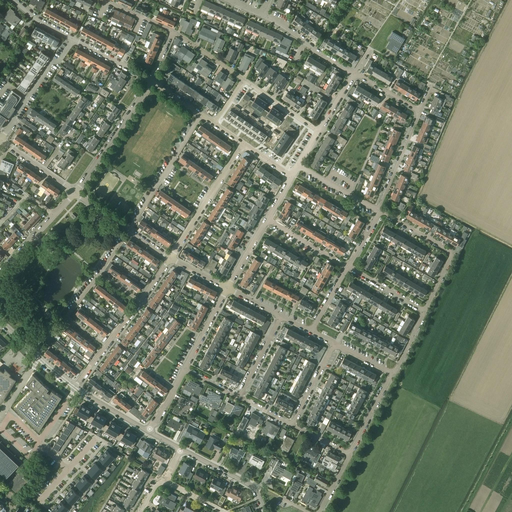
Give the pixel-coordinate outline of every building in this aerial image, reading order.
[(30,0),(29,3),(34,6),(34,4),(36,5),(35,8),(40,11),(45,3),(40,0),(30,0)] [(126,0),(127,0),(124,6),(130,8),(133,2),(129,1),(129,0),(126,0)] [(201,8),(201,9),(208,12),(211,4),(205,0),(201,8)] [(278,1),(276,6),(283,9),(284,10),(285,7),(289,9),(290,6),(278,1)] [(137,6),(135,11),(136,11),(141,13),(144,15),(146,10),(148,6),(143,4),(141,6),(138,5),(137,6)] [(211,4),(208,12),(215,15),(218,7),(211,4)] [(218,7),(215,15),(221,18),(225,10),(218,7)] [(10,8),(3,17),(12,24),(15,26),(21,19),(13,13),(14,12),(10,8)] [(46,8),(43,14),(49,17),(52,11),(46,8)] [(112,9),(110,15),(113,16),(111,20),(117,23),(122,13),(115,10),(112,9)] [(225,10),(221,18),(228,21),(232,13),(225,10)] [(52,11),(49,17),(54,20),(57,14),(52,11)] [(122,13),(117,23),(124,26),(129,16),(122,13)] [(232,13),(228,21),(235,24),(238,16),(232,13)] [(57,14),(54,20),(59,22),(62,17),(57,14)] [(161,22),(164,17),(158,14),(155,20),(161,22)] [(296,25),(303,15),(302,14),(299,17),(297,16),(292,22),(296,25)] [(303,15),(296,25),(300,28),(305,22),(307,19),(305,17),(303,15)] [(129,16),(124,26),(130,29),(132,26),(134,27),(137,20),(135,19),(129,16)] [(238,16),(235,24),(242,27),(245,19),(238,16)] [(62,17),(59,22),(65,25),(68,20),(62,17)] [(169,20),(167,25),(173,28),(177,19),(174,18),(173,21),(169,20)] [(183,18),(180,23),(184,24),(181,30),(191,35),(193,30),(191,29),(193,24),(194,25),(198,27),(200,22),(197,21),(196,20),(195,20),(191,18),(189,22),(185,21),(186,19),(183,18)] [(68,20),(65,25),(70,28),(73,23),(68,20)] [(252,31),(256,23),(249,20),(245,28),(252,31)] [(305,22),(300,28),(304,31),(304,32),(311,22),(310,20),(309,21),(307,24),(305,22)] [(311,22),(304,32),(308,34),(313,28),(311,26),(313,23),(311,22)] [(73,23),(70,28),(75,31),(78,26),(73,23)] [(256,23),(252,31),(259,34),(262,26),(256,23)] [(1,24),(0,25),(0,32),(4,35),(3,36),(1,38),(4,41),(7,37),(10,33),(11,34),(13,31),(12,30),(10,28),(8,30),(3,26),(1,24)] [(262,26),(259,34),(265,37),(269,29),(262,26)] [(312,38),(320,28),(318,26),(315,30),(313,28),(308,34),(312,38)] [(36,27),(31,36),(32,36),(33,37),(34,37),(35,37),(35,36),(36,37),(36,38),(41,29),(36,27)] [(83,27),(80,33),(86,36),(89,30),(88,30),(89,28),(90,28),(87,27),(86,29),(83,27)] [(199,35),(198,37),(213,43),(213,42),(216,37),(217,33),(211,30),(203,27),(201,31),(199,35)] [(320,28),(312,38),(316,41),(321,34),(319,33),(321,29),(320,28)] [(41,29),(36,38),(37,39),(38,39),(39,39),(40,39),(41,40),(41,41),(46,32),(41,29)] [(269,29),(265,37),(272,40),(276,32),(269,29)] [(89,30),(86,36),(91,38),(94,33),(89,30)] [(46,32),(41,41),(42,42),(42,41),(43,42),(44,42),(45,42),(45,41),(46,42),(45,43),(45,44),(50,34),(46,32)] [(153,32),(149,42),(150,42),(159,46),(162,40),(159,39),(160,35),(157,34),(153,32)] [(272,40),(278,43),(279,44),(282,36),(283,36),(276,32),(272,40)] [(405,39),(392,32),(387,40),(389,41),(386,47),(396,54),(405,39)] [(94,33),(91,38),(96,41),(99,36),(94,33)] [(124,41),(123,41),(130,44),(131,42),(134,37),(128,33),(126,37),(125,38),(124,41)] [(50,34),(45,44),(46,44),(47,44),(48,45),(49,45),(49,44),(51,45),(50,46),(55,37),(50,34)] [(99,36),(96,41),(102,44),(105,39),(99,36)] [(279,44),(278,43),(275,49),(286,54),(292,41),(282,36),(279,44)] [(55,37),(50,46),(51,47),(52,47),(53,47),(54,47),(55,47),(56,48),(56,47),(57,48),(57,49),(61,43),(60,43),(59,42),(60,40),(55,37)] [(216,37),(213,42),(216,44),(213,49),(220,52),(225,41),(219,38),(218,38),(216,37)] [(110,41),(107,47),(112,50),(115,44),(116,42),(117,41),(111,38),(110,41)] [(326,38),(322,44),(325,46),(325,47),(330,50),(335,43),(329,40),(326,38)] [(105,39),(102,44),(107,47),(110,41),(105,39)] [(150,42),(148,48),(150,49),(156,52),(159,46),(150,42)] [(236,46),(234,49),(230,48),(225,58),(232,61),(237,51),(237,50),(241,51),(244,44),(239,42),(237,46),(236,46)] [(335,43),(330,50),(336,53),(340,46),(335,43)] [(115,44),(112,50),(117,53),(121,46),(118,44),(117,46),(115,44)] [(121,46),(117,53),(122,55),(125,50),(123,48),(123,47),(121,46)] [(176,51),(174,55),(179,58),(177,60),(176,59),(174,61),(179,64),(181,60),(182,58),(188,50),(182,46),(180,48),(178,47),(176,50),(176,51)] [(340,46),(336,53),(341,56),(346,49),(340,46)] [(346,49),(341,56),(342,56),(347,60),(351,53),(349,51),(350,49),(347,47),(346,49)] [(74,54),(73,57),(75,58),(76,59),(77,56),(80,57),(83,52),(77,49),(74,54)] [(150,49),(148,55),(154,57),(156,52),(150,49)] [(188,50),(182,58),(183,59),(189,63),(194,54),(188,50)] [(39,57),(47,63),(48,61),(50,58),(41,52),(40,53),(40,54),(40,55),(39,56),(40,56),(39,57)] [(86,60),(88,55),(83,52),(80,57),(86,60)] [(244,55),(238,68),(245,71),(249,61),(251,62),(254,57),(245,52),(244,55)] [(351,53),(347,60),(353,63),(357,56),(351,53)] [(91,63),(94,58),(88,55),(86,60),(91,63)] [(143,59),(142,62),(148,64),(149,62),(151,64),(154,57),(148,55),(146,60),(143,59)] [(37,60),(36,62),(44,67),(45,66),(47,63),(39,57),(38,56),(37,57),(37,58),(37,59),(36,60),(37,60)] [(310,67),(314,60),(309,56),(305,63),(310,67)] [(97,66),(99,61),(94,58),(91,63),(97,66)] [(260,58),(254,66),(257,68),(256,69),(259,71),(257,74),(263,78),(265,75),(269,69),(267,67),(268,66),(263,62),(264,60),(260,58)] [(197,64),(195,67),(199,70),(197,71),(200,73),(201,72),(207,63),(201,59),(197,64)] [(369,59),(364,68),(367,70),(366,71),(372,74),(376,67),(371,64),(373,61),(369,59)] [(310,67),(309,69),(315,72),(316,70),(320,63),(314,60),(310,67)] [(42,70),(44,67),(36,62),(35,61),(34,62),(34,63),(33,63),(33,64),(34,65),(33,66),(40,71),(41,70),(42,70)] [(102,69),(105,64),(99,61),(97,66),(102,69)] [(65,62),(64,65),(66,66),(73,70),(74,67),(70,64),(67,63),(65,62)] [(173,63),(171,66),(178,71),(180,68),(173,63)] [(201,72),(200,73),(206,77),(213,67),(207,63),(201,72)] [(316,70),(321,74),(326,66),(320,63),(316,70)] [(105,64),(102,69),(105,71),(104,74),(106,75),(111,67),(105,64)] [(38,74),(39,75),(41,72),(40,71),(33,66),(32,65),(31,66),(31,67),(30,68),(30,69),(31,69),(30,70),(37,76),(38,74)] [(56,75),(53,79),(59,84),(62,79),(60,77),(64,71),(67,73),(68,70),(62,66),(56,75)] [(269,69),(265,75),(266,76),(268,78),(266,80),(272,84),(274,82),(278,75),(276,73),(277,72),(271,68),(270,67),(269,69)] [(376,67),(372,74),(373,75),(377,78),(382,70),(377,68),(376,67)] [(335,73),(332,79),(338,83),(342,78),(340,76),(341,73),(335,69),(333,72),(335,73)] [(398,81),(394,88),(399,91),(403,84),(405,81),(399,78),(402,73),(403,71),(401,69),(399,72),(396,78),(398,80),(398,81)] [(35,79),(36,79),(38,76),(37,76),(30,70),(29,70),(28,71),(27,72),(27,73),(28,73),(27,75),(34,80),(35,79)] [(382,70),(377,78),(378,78),(383,81),(387,74),(382,71),(382,70)] [(387,74),(383,81),(389,84),(393,77),(396,78),(399,72),(397,70),(394,75),(390,72),(389,71),(387,74)] [(215,79),(213,82),(219,86),(219,85),(220,83),(221,84),(222,81),(223,80),(226,75),(220,71),(215,79)] [(111,73),(109,78),(112,80),(114,81),(122,87),(126,81),(125,80),(128,76),(122,72),(118,77),(120,78),(119,79),(120,80),(119,82),(115,79),(116,78),(113,76),(114,75),(111,73)] [(167,79),(166,79),(167,80),(167,79),(172,82),(176,77),(171,73),(167,79)] [(24,78),(23,79),(31,85),(32,83),(33,84),(35,81),(34,80),(27,75),(25,74),(25,75),(24,76),(24,77),(24,78)] [(278,75),(274,82),(275,82),(277,84),(275,86),(281,90),(287,81),(285,79),(285,78),(280,75),(279,74),(278,75)] [(62,79),(59,84),(65,88),(70,81),(66,79),(64,77),(63,77),(62,79)] [(176,77),(172,82),(176,85),(176,86),(180,80),(176,77)] [(23,79),(22,78),(22,79),(21,80),(21,81),(21,82),(20,84),(28,89),(29,88),(30,88),(32,85),(31,85),(23,79)] [(216,89),(216,90),(218,91),(218,90),(221,86),(222,87),(221,87),(228,91),(234,82),(228,78),(226,82),(223,80),(222,81),(221,84),(220,83),(219,85),(219,86),(217,88),(216,89)] [(332,79),(328,85),(335,89),(338,83),(332,79)] [(180,80),(176,86),(177,86),(181,89),(185,83),(180,80)] [(71,92),(74,87),(71,85),(73,83),(70,81),(65,88),(71,92)] [(116,86),(113,89),(118,92),(122,87),(114,81),(112,84),(116,86)] [(403,84),(399,91),(405,94),(409,87),(410,84),(405,81),(403,84)] [(20,84),(19,83),(19,84),(18,85),(18,86),(18,87),(17,88),(25,94),(26,94),(25,93),(26,92),(29,89),(28,89),(20,84)] [(185,83),(181,89),(186,92),(185,92),(185,93),(190,86),(185,83)] [(320,88),(319,90),(325,94),(326,91),(332,94),(335,89),(328,85),(325,90),(321,88),(320,88)] [(190,86),(185,93),(186,93),(186,92),(191,95),(194,90),(190,86)] [(353,86),(349,93),(352,94),(353,92),(359,96),(363,89),(357,86),(356,88),(353,86)] [(74,87),(71,92),(77,96),(81,89),(78,87),(77,89),(74,87)] [(409,87),(405,94),(410,97),(414,90),(409,87)] [(103,89),(101,94),(106,97),(109,93),(103,89)] [(363,89),(359,96),(364,99),(369,92),(363,89)] [(194,90),(191,95),(195,98),(195,99),(196,97),(199,93),(194,90)] [(414,90),(410,97),(416,100),(420,93),(414,90)] [(0,128),(1,128),(2,127),(2,126),(3,126),(8,119),(9,120),(9,119),(14,112),(13,111),(15,108),(14,107),(21,97),(13,91),(4,105),(3,104),(3,103),(0,100),(0,128)] [(287,92),(283,99),(288,102),(293,96),(295,93),(292,91),(290,94),(287,92)] [(369,92),(364,99),(370,102),(374,95),(369,92)] [(196,97),(195,99),(196,99),(200,102),(204,96),(199,93),(196,97)] [(317,95),(316,95),(320,98),(317,103),(323,107),(327,102),(326,101),(322,99),(323,96),(318,93),(317,95)] [(435,96),(432,102),(440,105),(443,106),(445,101),(446,99),(448,100),(450,101),(451,101),(453,102),(454,99),(452,98),(449,97),(444,94),(444,95),(442,97),(443,98),(442,99),(439,98),(435,96)] [(374,95),(370,102),(376,105),(380,99),(374,95)] [(204,96),(200,102),(204,105),(209,99),(204,96)] [(250,100),(247,105),(255,110),(262,100),(257,97),(257,96),(253,101),(250,100)] [(293,96),(288,102),(294,106),(298,99),(299,98),(297,96),(296,98),(293,96)] [(81,99),(77,105),(82,108),(86,102),(86,103),(88,100),(89,100),(84,97),(82,99),(81,99)] [(298,99),(294,106),(299,110),(304,103),(305,100),(300,97),(299,100),(298,99)] [(209,99),(204,105),(205,106),(205,105),(210,108),(213,103),(209,100),(209,99)] [(262,100),(255,110),(263,116),(266,110),(264,109),(267,103),(262,100)] [(213,103),(210,108),(214,111),(213,112),(214,112),(215,111),(214,111),(216,109),(218,106),(215,104),(216,102),(214,101),(213,103)] [(380,109),(379,111),(385,114),(386,112),(390,105),(384,102),(380,109)] [(442,113),(437,111),(440,105),(432,102),(429,108),(432,109),(430,113),(440,118),(442,113)] [(317,103),(313,109),(320,113),(323,107),(317,103)] [(348,103),(344,108),(351,113),(353,110),(354,111),(356,108),(354,107),(351,105),(348,103)] [(77,105),(73,111),(80,115),(82,112),(80,111),(82,108),(77,105)] [(111,108),(113,110),(112,112),(116,115),(120,110),(113,105),(111,108)] [(390,105),(386,112),(392,115),(396,108),(390,105)] [(266,110),(263,116),(270,121),(277,110),(273,107),(272,107),(269,112),(266,110)] [(344,108),(341,114),(348,118),(351,113),(344,108)] [(396,108),(392,115),(398,119),(402,112),(396,108)] [(30,114),(29,115),(32,117),(31,118),(34,120),(35,118),(39,113),(33,109),(29,114),(30,114)] [(231,109),(225,117),(225,118),(226,118),(229,120),(235,112),(231,109)] [(313,109),(310,114),(317,119),(320,113),(313,109)] [(277,110),(270,121),(275,124),(278,126),(282,121),(279,119),(283,114),(282,114),(281,113),(282,113),(279,111),(278,111),(277,110)] [(73,111),(69,116),(74,120),(75,117),(78,119),(80,115),(73,111)] [(116,115),(112,112),(107,118),(112,122),(116,115)] [(235,112),(229,120),(233,123),(239,114),(235,112)] [(402,112),(398,119),(403,122),(407,115),(402,112)] [(35,118),(34,120),(37,122),(40,124),(45,117),(39,113),(35,118)] [(239,114),(233,123),(236,125),(242,117),(239,114)] [(341,114),(337,120),(346,125),(350,120),(348,118),(341,114)] [(69,116),(65,122),(72,127),(73,125),(71,123),(74,120),(69,116)] [(423,122),(431,125),(433,119),(426,116),(423,122)] [(40,124),(43,126),(44,124),(47,126),(50,121),(45,117),(40,124)] [(242,117),(236,125),(240,128),(246,119),(242,117)] [(246,119),(240,128),(244,130),(250,122),(246,119)] [(103,120),(100,123),(103,125),(101,128),(106,131),(110,125),(105,122),(103,120)] [(337,120),(334,125),(341,129),(343,130),(346,125),(337,120)] [(50,121),(47,126),(50,128),(48,129),(52,132),(53,130),(56,125),(51,121),(50,121)] [(61,128),(58,132),(60,133),(64,136),(69,129),(72,131),(74,128),(72,127),(65,122),(61,128)] [(250,122),(244,130),(248,133),(253,125),(249,123),(250,122)] [(431,125),(423,122),(421,128),(428,131),(431,125)] [(201,125),(197,131),(202,135),(206,129),(201,125)] [(253,125),(248,133),(251,135),(257,127),(256,128),(253,125)] [(334,125),(331,131),(337,135),(336,137),(345,143),(347,141),(342,137),(337,135),(341,129),(334,125)] [(257,127),(251,135),(255,138),(261,129),(257,127)] [(385,131),(384,133),(387,135),(387,133),(391,135),(398,138),(401,132),(398,131),(399,129),(394,127),(392,132),(389,131),(388,132),(385,131)] [(106,131),(101,128),(97,134),(102,137),(106,131)] [(428,131),(421,128),(418,134),(426,137),(428,131)] [(202,135),(201,137),(206,140),(211,132),(206,129),(202,135)] [(261,129),(255,138),(259,140),(265,132),(261,129)] [(284,131),(281,136),(290,143),(293,138),(294,138),(293,138),(285,132),(284,131)] [(211,132),(206,140),(211,143),(216,136),(211,132)] [(265,132),(259,140),(262,143),(268,135),(265,132)] [(416,140),(423,143),(426,137),(418,134),(416,140)] [(17,136),(13,141),(18,144),(22,139),(19,137),(19,136),(17,135),(17,136)] [(335,140),(328,135),(324,141),(331,145),(333,142),(336,144),(338,142),(344,146),(345,143),(336,137),(335,140)] [(391,135),(388,141),(395,144),(398,138),(391,135)] [(211,143),(210,144),(215,148),(216,147),(221,139),(216,136),(211,143)] [(277,140),(287,147),(288,147),(290,143),(281,136),(278,140),(277,140)] [(95,137),(93,140),(91,138),(89,141),(95,146),(99,140),(95,137)] [(22,139),(18,144),(23,148),(27,142),(22,139)] [(221,139),(216,147),(221,150),(226,143),(221,139)] [(277,140),(274,144),(284,151),(287,147),(277,140)] [(387,140),(384,146),(386,147),(393,150),(395,144),(388,141),(387,140)] [(87,149),(91,152),(95,146),(89,141),(85,147),(87,149)] [(321,146),(328,151),(332,153),(333,152),(334,151),(329,148),(331,145),(324,141),(321,146)] [(27,142),(23,148),(28,151),(32,146),(27,142)] [(44,150),(41,153),(38,158),(43,161),(46,156),(44,154),(46,151),(45,150),(47,147),(52,151),(54,148),(48,143),(44,150)] [(226,143),(221,150),(224,152),(228,155),(229,154),(231,151),(230,149),(231,146),(226,143)] [(272,149),(272,150),(281,156),(284,151),(274,144),(275,145),(272,149)] [(421,148),(413,145),(411,151),(418,154),(421,148)] [(32,146),(28,151),(33,154),(36,149),(32,146)] [(318,152),(324,156),(328,151),(321,146),(318,152)] [(386,147),(383,153),(390,156),(393,150),(386,147)] [(38,158),(41,153),(36,149),(33,154),(38,158)] [(65,159),(70,163),(74,156),(72,155),(74,153),(70,150),(67,153),(69,154),(65,159)] [(380,151),(379,154),(382,155),(381,158),(380,159),(388,162),(390,156),(383,153),(380,151)] [(419,162),(419,161),(420,160),(420,159),(417,157),(418,154),(411,151),(408,157),(415,160),(419,162)] [(314,158),(321,162),(324,156),(318,152),(314,158)] [(183,155),(178,161),(184,164),(188,158),(189,156),(184,153),(183,155)] [(243,157),(240,162),(246,166),(249,162),(250,161),(245,158),(244,157),(243,157)] [(415,160),(408,157),(406,163),(413,166),(415,160)] [(63,158),(57,166),(64,171),(70,163),(65,159),(63,158)] [(188,158),(184,164),(185,165),(189,168),(193,162),(189,159),(188,158)] [(319,168),(318,167),(321,162),(314,158),(311,163),(312,164),(311,167),(317,171),(319,168)] [(0,169),(5,171),(10,173),(14,164),(4,160),(2,160),(1,164),(0,164),(1,164),(0,165),(0,169)] [(193,162),(189,168),(191,169),(194,171),(198,165),(195,163),(193,162)] [(246,166),(240,162),(237,167),(243,171),(246,166)] [(403,169),(410,172),(413,166),(406,163),(403,169)] [(18,179),(22,173),(26,167),(21,164),(17,170),(20,172),(18,174),(18,175),(16,178),(18,179)] [(376,170),(383,173),(386,167),(378,164),(376,170)] [(198,165),(194,171),(197,173),(199,175),(203,169),(201,167),(198,165)] [(257,167),(254,172),(256,173),(257,172),(261,176),(262,176),(266,170),(260,166),(259,168),(257,167)] [(27,177),(31,171),(26,167),(22,173),(27,177)] [(243,171),(237,167),(234,172),(240,176),(243,171)] [(0,179),(7,182),(10,173),(5,171),(0,169),(0,179)] [(203,169),(199,175),(203,177),(204,178),(208,172),(207,172),(203,169)] [(265,181),(267,179),(271,173),(266,170),(262,176),(261,176),(260,178),(265,181)] [(368,172),(366,174),(369,176),(370,174),(373,176),(380,179),(383,173),(376,170),(374,173),(371,172),(370,173),(369,172),(368,172)] [(32,180),(36,174),(31,171),(27,177),(32,180)] [(208,172),(204,178),(209,182),(213,176),(208,172)] [(240,176),(234,172),(231,178),(237,181),(240,176)] [(272,183),(276,177),(271,173),(267,179),(272,183)] [(36,174),(32,180),(37,184),(42,178),(36,174)] [(408,177),(401,174),(398,180),(406,183),(408,177)] [(371,182),(378,185),(380,179),(373,176),(371,182)] [(276,177),(272,183),(277,187),(279,184),(281,181),(276,177)] [(227,183),(233,187),(237,181),(231,178),(227,183)] [(10,183),(7,182),(0,179),(0,186),(2,187),(4,188),(7,189),(10,183)] [(40,186),(38,189),(41,190),(44,192),(46,190),(50,184),(44,180),(40,186)] [(406,183),(398,180),(396,186),(403,189),(406,183)] [(368,181),(366,187),(368,188),(375,191),(378,185),(371,182),(368,181)] [(51,193),(55,187),(50,184),(46,190),(51,193)] [(296,191),(302,194),(305,188),(299,184),(298,186),(296,184),(293,190),(296,191)] [(403,189),(396,186),(393,192),(400,195),(403,189)] [(61,194),(59,193),(60,191),(55,187),(51,193),(56,197),(55,198),(58,199),(61,194)] [(224,193),(230,197),(233,191),(227,188),(224,193)] [(307,197),(310,191),(305,188),(302,194),(307,197)] [(365,194),(364,196),(370,199),(371,196),(373,197),(375,191),(368,188),(365,194)] [(160,190),(156,196),(161,200),(166,194),(160,190)] [(312,200),(316,194),(310,191),(307,197),(312,200)] [(267,195),(262,192),(258,199),(266,204),(269,198),(266,196),(267,195)] [(400,195),(393,192),(390,198),(398,201),(400,195)] [(230,197),(224,193),(221,198),(227,202),(230,197)] [(166,194),(161,200),(166,203),(171,197),(166,194)] [(317,203),(321,197),(316,194),(312,200),(317,203)] [(171,197),(166,203),(171,207),(176,201),(171,197)] [(323,206),(326,200),(321,197),(317,203),(323,206)] [(227,202),(221,198),(217,203),(223,207),(227,202)] [(257,206),(263,209),(266,204),(258,199),(260,201),(257,206)] [(328,209),(332,203),(326,200),(323,206),(328,209)] [(176,201),(171,207),(176,210),(181,204),(176,201)] [(293,205),(287,201),(284,206),(290,210),(293,205)] [(397,208),(402,211),(405,205),(400,202),(397,208)] [(223,207),(217,203),(214,208),(220,212),(223,207)] [(332,203),(328,209),(333,212),(337,206),(332,203)] [(181,204),(176,210),(181,214),(186,208),(181,204)] [(254,204),(251,210),(254,211),(260,215),(260,214),(263,209),(257,206),(254,204)] [(410,205),(405,213),(408,215),(406,217),(412,221),(416,214),(410,211),(413,206),(410,205)] [(290,210),(284,206),(281,212),(287,215),(290,210)] [(333,212),(332,215),(337,218),(338,215),(342,210),(337,207),(337,206),(333,212)] [(38,211),(36,208),(32,212),(35,214),(32,217),(37,221),(41,216),(37,212),(38,211)] [(181,214),(189,219),(190,216),(189,214),(191,211),(186,208),(181,214)] [(220,212),(214,208),(211,213),(217,217),(220,212)] [(342,210),(338,215),(344,219),(347,213),(342,210)] [(254,211),(251,216),(257,220),(260,215),(254,211)] [(281,212),(278,217),(279,217),(281,219),(284,221),(287,222),(290,217),(287,215),(281,212)] [(208,218),(214,222),(217,217),(211,213),(208,218)] [(416,214),(412,221),(418,224),(423,215),(420,213),(419,215),(416,214)] [(423,215),(418,224),(423,227),(427,220),(425,219),(427,216),(425,215),(423,214),(423,215)] [(140,222),(137,226),(142,229),(146,223),(142,220),(143,217),(144,217),(142,216),(142,215),(138,221),(140,222)] [(251,216),(247,222),(253,225),(257,220),(251,216)] [(37,221),(32,217),(28,221),(32,226),(37,221)] [(298,221),(294,227),(299,230),(303,224),(304,222),(299,218),(298,221)] [(355,224),(361,228),(364,223),(358,219),(355,224)] [(427,220),(423,227),(429,231),(431,232),(432,231),(438,221),(435,220),(434,219),(433,219),(431,220),(431,221),(430,222),(427,220)] [(32,226),(28,221),(25,224),(23,222),(21,224),(24,226),(23,226),(28,230),(32,226)] [(200,226),(206,230),(209,224),(203,221),(200,226)] [(242,226),(244,227),(250,231),(253,225),(247,222),(245,221),(242,226)] [(432,231),(431,232),(434,233),(439,237),(443,230),(441,228),(442,226),(442,224),(441,223),(440,222),(438,221),(432,231)] [(147,232),(151,227),(146,223),(142,229),(147,232)] [(305,233),(308,227),(303,224),(299,230),(305,233)] [(308,227),(305,233),(310,236),(315,227),(310,224),(308,227)] [(361,228),(355,224),(352,230),(358,233),(361,228)] [(13,225),(10,228),(14,232),(10,236),(15,241),(20,236),(16,233),(19,231),(13,225)] [(206,230),(200,226),(197,231),(203,235),(206,230)] [(152,236),(156,230),(151,227),(147,232),(152,236)] [(315,227),(310,236),(315,239),(320,230),(315,227)] [(386,237),(389,230),(384,227),(380,234),(386,237)] [(443,230),(439,237),(445,240),(449,233),(451,230),(445,227),(444,230),(443,230)] [(230,229),(229,231),(233,234),(233,233),(241,238),(244,232),(236,228),(234,231),(230,229)] [(157,239),(161,234),(156,230),(152,236),(157,239)] [(320,230),(315,239),(320,242),(324,236),(326,233),(321,230),(321,231),(320,230)] [(348,235),(354,239),(358,233),(352,230),(348,235)] [(391,240),(395,233),(389,230),(386,237),(391,240)] [(203,235),(197,231),(194,236),(200,240),(203,235)] [(4,234),(9,238),(6,240),(11,245),(15,241),(10,236),(6,232),(4,234)] [(454,236),(451,243),(456,246),(457,245),(461,247),(466,240),(464,239),(467,234),(464,232),(461,237),(459,236),(458,237),(457,238),(454,236)] [(396,243),(400,236),(395,233),(391,240),(396,243)] [(449,233),(445,240),(451,243),(454,236),(451,234),(449,233)] [(162,243),(166,237),(161,234),(157,239),(162,243)] [(230,239),(237,244),(238,243),(241,238),(233,234),(230,239)] [(200,240),(194,236),(190,241),(196,245),(200,240)] [(324,236),(320,242),(326,245),(329,239),(324,236)] [(401,246),(405,239),(400,236),(396,243),(401,246)] [(166,237),(162,243),(168,247),(172,241),(166,237)] [(127,238),(124,243),(126,245),(129,247),(128,249),(126,251),(128,253),(131,248),(135,243),(130,240),(127,238)] [(268,247),(271,241),(266,238),(263,244),(268,247)] [(230,239),(227,245),(228,246),(232,248),(234,249),(237,244),(230,239)] [(331,248),(335,242),(329,239),(326,245),(331,248)] [(406,249),(410,242),(405,239),(401,246),(406,249)] [(11,245),(6,240),(1,245),(6,250),(11,245)] [(335,242),(331,248),(336,252),(337,250),(340,246),(341,244),(336,240),(335,243),(335,242)] [(273,250),(277,244),(271,241),(268,247),(273,250)] [(412,252),(415,245),(410,242),(406,249),(412,252)] [(135,243),(131,248),(136,252),(139,246),(135,243)] [(273,250),(272,252),(277,255),(282,247),(277,244),(273,250)] [(381,249),(375,245),(372,251),(378,254),(381,249)] [(417,255),(421,248),(415,245),(412,252),(417,255)] [(139,246),(136,252),(141,255),(144,250),(139,246)] [(337,250),(336,252),(342,255),(345,249),(340,246),(337,250)] [(287,250),(282,247),(277,255),(283,258),(284,256),(287,250)] [(421,248),(417,255),(422,258),(426,251),(421,248)] [(185,258),(189,253),(183,249),(180,255),(185,258)] [(144,250),(141,255),(146,259),(149,253),(144,250)] [(229,254),(226,260),(232,263),(235,258),(231,255),(232,252),(229,250),(227,253),(229,254)] [(287,250),(284,256),(289,259),(292,253),(287,250)] [(378,254),(372,251),(369,256),(375,260),(378,254)] [(149,253),(146,259),(151,262),(154,257),(149,253)] [(191,262),(194,256),(189,253),(185,258),(191,262)] [(293,264),(297,256),(292,253),(289,259),(287,261),(293,264)] [(196,265),(200,259),(194,256),(191,262),(196,265)] [(297,256),(293,264),(298,268),(299,265),(302,260),(297,256)] [(375,260),(369,256),(366,261),(372,265),(375,260)] [(151,262),(150,263),(152,264),(150,267),(155,270),(159,264),(158,263),(159,260),(154,257),(151,262)] [(436,257),(433,262),(440,266),(443,261),(436,257)] [(221,264),(223,265),(229,269),(232,263),(226,260),(224,258),(221,264)] [(261,258),(259,261),(255,258),(252,264),(258,267),(261,262),(265,265),(267,262),(261,258)] [(200,259),(196,265),(202,268),(203,265),(205,262),(200,259)] [(299,265),(304,268),(308,263),(302,260),(299,265)] [(372,265),(366,261),(362,266),(369,270),(372,265)] [(322,267),(324,268),(331,272),(334,266),(327,262),(325,266),(323,265),(322,267)] [(433,262),(430,268),(437,271),(440,266),(433,262)] [(112,264),(108,271),(113,274),(113,275),(116,270),(118,268),(117,267),(112,264)] [(258,267),(252,264),(249,269),(255,272),(258,267)] [(229,269),(223,265),(220,271),(226,274),(229,269)] [(385,266),(381,272),(387,276),(391,269),(385,266)] [(331,272),(324,268),(321,273),(328,277),(331,272)] [(437,271),(430,268),(427,273),(434,277),(437,271)] [(255,272),(249,269),(246,274),(252,277),(255,272)] [(392,279),(396,272),(391,269),(387,276),(392,279)] [(116,270),(113,275),(117,278),(118,278),(121,273),(116,270)] [(169,275),(175,278),(178,273),(173,270),(169,275)] [(397,282),(401,275),(396,272),(392,279),(397,282)] [(121,273),(118,278),(122,281),(123,281),(126,276),(121,273)] [(318,279),(325,282),(328,277),(321,273),(318,279)] [(126,276),(123,281),(127,284),(128,285),(133,278),(128,274),(126,276)] [(252,277),(246,274),(243,279),(249,282),(252,277)] [(175,278),(169,275),(166,279),(171,283),(175,278)] [(402,285),(406,278),(401,275),(397,282),(402,285)] [(133,278),(128,285),(132,288),(133,288),(136,283),(138,281),(137,280),(133,277),(133,278)] [(192,286),(195,281),(190,278),(187,284),(192,286)] [(407,288),(411,281),(406,278),(402,285),(407,288)] [(166,279),(162,285),(168,288),(170,290),(173,285),(171,284),(171,283),(166,279)] [(249,282),(243,279),(239,284),(245,288),(249,282)] [(269,289),(272,283),(266,279),(263,286),(269,289)] [(315,284),(322,288),(325,282),(318,279),(315,284)] [(198,289),(201,283),(195,281),(192,286),(198,289)] [(413,291),(416,284),(411,281),(407,288),(413,291)] [(352,291),(356,285),(350,282),(346,288),(352,291)] [(136,283),(133,288),(138,292),(139,289),(141,290),(143,288),(138,284),(136,283)] [(203,292),(206,286),(201,283),(198,289),(203,292)] [(274,292),(277,285),(272,283),(269,289),(274,292)] [(95,285),(93,288),(96,291),(95,293),(98,295),(99,293),(103,288),(101,287),(102,286),(99,284),(98,285),(98,284),(97,286),(95,285)] [(312,289),(318,293),(322,288),(315,284),(312,289)] [(418,294),(422,287),(416,284),(413,291),(418,294)] [(164,293),(166,295),(170,290),(162,285),(159,289),(164,293)] [(277,285),(274,292),(280,294),(283,288),(277,285)] [(357,294),(361,288),(356,285),(352,291),(357,294)] [(206,286),(203,292),(208,295),(211,289),(206,286)] [(422,287),(418,294),(423,297),(427,290),(422,287)] [(103,288),(99,293),(103,297),(107,292),(103,288)] [(285,297),(288,291),(283,288),(280,294),(285,297)] [(362,297),(366,291),(361,288),(357,294),(362,297)] [(161,298),(164,293),(159,289),(156,294),(161,298)] [(207,298),(207,299),(210,300),(210,298),(213,300),(214,298),(217,292),(211,289),(208,295),(207,298)] [(288,291),(285,297),(290,300),(294,294),(288,291)] [(367,300),(371,294),(366,291),(362,297),(367,300)] [(107,292),(103,297),(108,300),(112,295),(107,292)] [(152,299),(152,300),(159,305),(163,299),(161,298),(156,294),(152,299)] [(294,294),(290,300),(296,303),(299,296),(294,294)] [(372,304),(376,297),(371,294),(367,300),(372,304)] [(112,295),(108,300),(113,304),(117,299),(112,295)] [(378,307),(381,300),(376,297),(372,304),(378,307)] [(117,299),(113,304),(118,308),(122,303),(117,299)] [(304,309),(307,302),(301,299),(298,306),(304,309)] [(152,300),(148,305),(154,308),(153,310),(155,311),(159,305),(152,300)] [(228,305),(230,307),(230,308),(235,310),(239,303),(234,300),(233,302),(230,301),(229,302),(228,305)] [(307,302),(304,309),(309,312),(311,310),(313,311),(316,305),(315,305),(314,304),(314,302),(309,300),(307,302)] [(383,310),(387,303),(381,300),(378,307),(383,310)] [(336,307),(343,311),(347,306),(339,301),(336,307)] [(122,303),(118,308),(119,309),(124,313),(126,310),(125,309),(127,307),(122,303)] [(240,313),(244,306),(239,303),(235,310),(240,313)] [(388,313),(392,306),(387,303),(383,310),(388,313)] [(207,307),(202,304),(199,310),(205,313),(207,307)] [(244,306),(240,313),(246,316),(250,309),(244,306)] [(392,306),(388,313),(393,316),(397,309),(392,306)] [(80,317),(85,311),(80,307),(79,309),(78,308),(75,311),(77,311),(75,314),(80,317)] [(343,311),(336,307),(333,312),(341,316),(343,311)] [(147,308),(143,313),(148,317),(151,319),(154,314),(152,312),(147,308)] [(205,313),(199,310),(196,308),(194,311),(198,312),(196,315),(202,318),(205,313)] [(251,319),(255,311),(250,309),(246,316),(251,319)] [(89,316),(90,315),(85,311),(80,317),(85,321),(88,316),(89,316)] [(256,322),(260,314),(255,311),(251,319),(256,322)] [(341,316),(333,312),(330,317),(338,322),(341,316)] [(143,313),(140,318),(145,322),(148,317),(143,313)] [(192,316),(195,317),(193,320),(199,324),(202,318),(196,315),(193,313),(192,316)] [(263,322),(265,319),(266,317),(260,314),(256,322),(262,324),(263,322)] [(89,325),(93,320),(89,316),(88,316),(85,321),(89,325)] [(405,321),(411,325),(415,320),(408,316),(405,321)] [(96,317),(93,320),(89,325),(94,329),(98,324),(96,322),(98,319),(96,317)] [(225,317),(222,322),(229,326),(232,321),(225,317)] [(338,322),(330,317),(327,322),(335,327),(338,322)] [(140,318),(136,323),(141,327),(145,322),(140,318)] [(172,324),(172,325),(177,328),(181,324),(176,320),(174,318),(170,323),(172,324)] [(188,327),(195,331),(199,324),(193,320),(190,319),(189,321),(192,323),(191,326),(189,325),(188,327)] [(352,321),(347,330),(352,333),(356,325),(357,324),(352,321)] [(402,326),(408,330),(411,325),(405,321),(402,326)] [(222,322),(219,328),(227,332),(229,326),(222,322)] [(102,323),(100,325),(98,324),(94,329),(99,332),(103,327),(105,324),(102,323)] [(136,323),(132,328),(137,331),(141,327),(136,323)] [(103,327),(99,332),(104,336),(105,334),(107,335),(109,332),(104,329),(106,327),(107,326),(105,324),(103,327)] [(67,335),(71,329),(67,325),(63,330),(62,332),(67,335)] [(177,328),(172,325),(168,329),(173,333),(177,328)] [(358,336),(362,328),(356,325),(352,333),(358,336)] [(284,326),(278,338),(283,340),(285,336),(286,337),(289,339),(293,331),(288,329),(284,326)] [(408,330),(402,326),(399,332),(405,336),(408,330)] [(132,328),(129,332),(134,336),(136,338),(140,334),(137,331),(132,328)] [(219,328),(216,333),(224,337),(226,339),(228,336),(225,335),(227,332),(219,328)] [(363,339),(367,331),(362,328),(358,336),(363,339)] [(72,337),(76,332),(71,329),(67,335),(68,334),(72,337)] [(173,333),(168,329),(165,334),(164,334),(170,338),(173,333)] [(367,331),(363,339),(368,341),(372,334),(373,332),(368,329),(367,331)] [(260,335),(252,331),(249,337),(257,341),(260,335)] [(293,331),(289,339),(295,342),(299,334),(293,331)] [(72,337),(71,338),(76,342),(77,341),(81,336),(76,332),(72,337)] [(129,332),(125,337),(130,341),(134,336),(129,332)] [(163,332),(159,337),(166,343),(170,338),(164,334),(165,334),(163,332)] [(216,333),(214,339),(221,342),(224,337),(216,333)] [(299,334),(295,342),(300,344),(304,337),(299,334)] [(373,344),(378,336),(372,334),(368,341),(373,344)] [(378,336),(373,344),(379,347),(383,339),(384,337),(379,334),(378,335),(378,336)] [(81,346),(81,345),(82,345),(86,340),(81,336),(77,341),(76,342),(81,346)] [(125,337),(121,342),(126,346),(130,341),(125,337)] [(166,343),(159,337),(155,342),(157,343),(157,344),(162,347),(166,343)] [(257,341),(249,337),(247,342),(254,346),(257,341)] [(304,337),(300,344),(305,347),(309,340),(304,337)] [(214,339),(211,344),(218,348),(221,342),(214,339)] [(384,350),(388,342),(383,339),(379,347),(384,350)] [(86,349),(90,343),(86,340),(82,345),(81,345),(86,349)] [(309,340),(305,347),(311,350),(315,343),(309,340)] [(244,343),(242,347),(251,351),(254,346),(247,342),(246,342),(245,344),(244,343)] [(388,342),(384,350),(389,352),(394,345),(388,342)] [(87,348),(88,350),(93,353),(95,351),(94,349),(95,347),(90,343),(86,349),(87,348)] [(311,350),(310,353),(315,356),(317,353),(318,350),(319,347),(320,345),(315,343),(311,350)] [(162,347),(157,344),(153,348),(159,352),(162,347)] [(211,344),(208,349),(215,353),(218,348),(211,344)] [(114,350),(121,355),(125,350),(118,345),(114,350)] [(277,349),(276,351),(284,355),(287,356),(290,351),(279,345),(277,349)] [(401,353),(405,345),(400,345),(399,347),(394,345),(389,352),(395,355),(397,351),(401,353)] [(242,347),(239,352),(241,353),(248,357),(251,351),(242,347)] [(159,352),(153,348),(150,353),(155,357),(159,352)] [(49,358),(53,353),(48,349),(44,354),(49,358)] [(208,349),(205,355),(212,359),(215,353),(208,349)] [(122,355),(121,355),(114,350),(110,354),(118,360),(122,355)] [(276,351),(274,356),(281,360),(284,355),(276,351)] [(53,353),(49,358),(54,362),(57,357),(53,353)] [(155,357),(150,353),(146,358),(151,362),(155,357)] [(248,357),(241,353),(238,358),(246,362),(248,357)] [(107,359),(112,363),(114,364),(118,360),(110,354),(107,359)] [(57,357),(54,362),(58,365),(62,361),(63,359),(59,355),(57,357)] [(205,355),(202,360),(210,364),(212,359),(205,355)] [(274,356),(271,361),(278,365),(281,360),(274,356)] [(133,357),(129,362),(134,366),(138,361),(135,359),(133,357)] [(151,362),(146,358),(142,363),(147,367),(151,362)] [(235,364),(243,368),(246,362),(238,358),(235,364)] [(339,359),(336,365),(339,367),(340,365),(345,368),(349,361),(349,360),(344,358),(342,361),(339,359)] [(112,363),(107,359),(103,364),(108,368),(112,363)] [(202,360),(199,366),(207,370),(210,364),(202,360)] [(307,360),(305,366),(312,369),(315,364),(308,360),(307,360)] [(63,369),(67,364),(62,361),(58,365),(63,369)] [(271,361),(268,367),(275,371),(278,365),(271,361)] [(349,361),(345,368),(350,371),(355,363),(349,361)] [(356,374),(360,366),(355,363),(350,371),(356,374)] [(68,373),(72,368),(67,364),(63,369),(68,373)] [(108,368),(103,364),(99,369),(104,373),(108,368)] [(305,366),(302,371),(309,375),(312,369),(305,366)] [(361,377),(365,369),(360,366),(356,374),(361,377)] [(268,367),(265,372),(273,376),(275,371),(268,367)] [(78,373),(73,369),(72,368),(68,373),(72,377),(74,374),(76,375),(78,373)] [(222,368),(218,375),(223,378),(227,371),(222,368)] [(0,402),(1,402),(15,380),(9,376),(9,374),(10,375),(10,374),(4,369),(2,372),(0,370),(0,402)] [(366,379),(371,372),(365,369),(361,377),(366,379)] [(141,370),(136,376),(143,381),(145,379),(144,379),(148,374),(144,370),(143,371),(142,371),(141,370)] [(229,381),(232,374),(227,371),(223,378),(229,381)] [(302,371),(299,376),(307,380),(309,375),(302,371)] [(263,377),(262,378),(270,382),(273,383),(276,378),(273,376),(265,372),(263,377)] [(371,372),(366,379),(372,382),(373,381),(375,383),(377,379),(375,378),(376,374),(371,372)] [(339,377),(331,373),(328,379),(336,383),(339,377)] [(29,392),(15,408),(21,414),(25,417),(39,431),(62,397),(52,390),(51,392),(50,393),(47,391),(49,389),(38,379),(33,374),(27,384),(33,390),(30,394),(29,392)] [(145,379),(143,381),(148,385),(149,383),(153,378),(148,374),(144,379),(145,379)] [(232,374),(229,381),(234,384),(238,377),(232,374)] [(299,376),(296,382),(304,386),(307,380),(299,376)] [(92,387),(96,382),(91,378),(87,383),(92,387)] [(153,378),(149,383),(154,387),(158,382),(153,378)] [(262,378),(260,383),(267,387),(270,382),(262,378)] [(326,384),(333,388),(336,383),(328,379),(326,384)] [(189,380),(184,388),(192,392),(198,395),(199,393),(200,392),(201,390),(202,388),(199,387),(198,388),(196,387),(198,384),(189,380)] [(96,382),(92,387),(98,391),(101,386),(96,382)] [(158,382),(154,387),(159,390),(163,385),(158,382)] [(296,382),(294,387),(301,391),(304,386),(296,382)] [(260,383),(257,388),(264,392),(267,387),(260,383)] [(333,388),(326,384),(323,389),(331,393),(333,388)] [(101,386),(98,391),(103,395),(108,388),(103,385),(101,386)] [(163,385),(159,390),(164,394),(168,389),(163,385)] [(294,387),(291,393),(298,396),(301,391),(294,387)] [(108,388),(103,395),(108,399),(111,395),(113,397),(115,394),(108,388)] [(257,388),(254,394),(257,396),(261,398),(264,393),(264,392),(257,388)] [(367,392),(359,388),(356,393),(364,397),(367,392)] [(331,393),(323,389),(320,395),(328,399),(331,393)] [(202,394),(199,399),(210,404),(212,400),(214,401),(212,406),(217,408),(219,404),(221,400),(219,398),(218,399),(217,398),(218,395),(210,390),(207,397),(202,394)] [(118,404),(122,399),(121,398),(122,398),(124,395),(121,393),(119,396),(117,395),(113,400),(118,404)] [(364,397),(356,393),(353,399),(361,403),(364,397)] [(328,399),(320,395),(317,400),(325,404),(328,399)] [(151,397),(147,402),(149,404),(154,408),(158,403),(153,399),(151,397)] [(175,407),(173,412),(177,414),(179,412),(185,415),(190,405),(192,406),(193,404),(187,400),(185,399),(181,397),(178,403),(182,405),(179,409),(175,407)] [(277,397),(273,404),(279,407),(282,400),(277,397)] [(122,407),(126,402),(122,399),(118,404),(122,407)] [(361,403),(353,399),(351,404),(358,408),(361,403)] [(284,410),(288,403),(282,400),(279,407),(284,410)] [(325,404),(317,400),(315,405),(322,409),(325,404)] [(289,401),(288,403),(284,410),(290,413),(293,405),(294,404),(289,401)] [(127,411),(131,406),(126,402),(122,407),(127,411)] [(223,403),(218,411),(223,413),(224,411),(230,413),(231,412),(239,416),(243,408),(235,404),(234,405),(227,402),(226,404),(223,403)] [(77,408),(73,413),(81,418),(87,407),(82,404),(79,409),(77,408)] [(154,408),(149,404),(146,408),(145,408),(151,413),(154,408)] [(358,408),(351,404),(348,409),(356,413),(358,408)] [(322,409),(315,405),(312,411),(320,415),(322,409)] [(87,407),(81,418),(85,420),(88,422),(91,416),(89,414),(91,410),(90,409),(91,408),(88,407),(88,408),(87,407)] [(142,413),(138,418),(140,420),(142,419),(144,421),(147,417),(151,413),(145,408),(146,408),(144,407),(140,411),(142,413)] [(345,415),(353,419),(356,413),(348,409),(345,415)] [(320,415),(312,411),(309,416),(317,420),(320,415)] [(91,416),(88,422),(91,423),(95,426),(101,416),(100,415),(101,414),(98,413),(96,413),(94,417),(91,416)] [(252,413),(249,419),(244,416),(238,427),(243,430),(246,425),(247,425),(249,425),(250,424),(255,426),(257,423),(260,425),(263,421),(259,419),(260,417),(252,413)] [(101,416),(95,426),(103,430),(106,424),(104,423),(106,418),(101,416)] [(167,420),(165,424),(178,430),(180,431),(183,425),(185,426),(187,423),(184,421),(183,423),(181,423),(179,422),(180,419),(174,416),(172,419),(171,418),(169,421),(167,420)] [(311,427),(312,424),(314,425),(317,420),(309,416),(306,421),(308,422),(307,425),(311,427)] [(187,429),(184,435),(191,438),(192,437),(200,441),(205,433),(197,429),(197,428),(192,425),(193,422),(194,421),(189,418),(187,423),(185,426),(184,427),(185,427),(187,429)] [(106,424),(103,430),(106,432),(105,433),(110,436),(116,424),(111,421),(109,426),(106,424)] [(262,429),(261,432),(266,435),(268,432),(275,435),(279,427),(267,421),(262,429)] [(330,421),(326,429),(331,431),(336,424),(330,421)] [(66,427),(76,432),(78,433),(78,434),(81,428),(79,427),(69,422),(67,425),(66,427)] [(116,424),(110,436),(115,438),(117,440),(121,433),(119,432),(121,427),(120,426),(120,425),(118,424),(117,425),(116,424)] [(336,424),(331,431),(337,434),(341,426),(336,424)] [(342,437),(346,429),(341,426),(337,434),(342,437)] [(62,432),(72,438),(74,439),(78,433),(76,432),(66,427),(64,430),(63,432),(62,432)] [(350,437),(349,436),(352,432),(346,429),(342,437),(348,440),(348,439),(349,440),(350,437)] [(121,433),(117,440),(120,441),(125,444),(131,433),(130,432),(131,431),(128,430),(128,431),(126,430),(124,434),(121,433)] [(59,437),(68,443),(69,443),(72,438),(62,432),(60,435),(59,437)] [(131,433),(125,444),(125,443),(130,446),(133,447),(136,442),(134,440),(136,436),(131,433)] [(211,436),(206,446),(213,450),(214,447),(216,448),(219,450),(222,444),(217,441),(218,440),(211,436)] [(56,442),(55,442),(65,448),(68,443),(59,437),(57,440),(56,442)] [(287,437),(281,448),(288,452),(294,440),(287,437)] [(140,439),(137,446),(140,447),(137,452),(138,452),(138,451),(145,455),(148,457),(147,457),(147,458),(154,446),(144,440),(144,441),(140,439)] [(0,470),(7,477),(18,465),(18,464),(21,462),(20,461),(0,441),(0,470)] [(53,445),(52,447),(53,448),(61,455),(65,448),(55,442),(53,445)] [(252,446),(247,456),(251,458),(249,461),(255,464),(254,465),(260,468),(263,462),(257,459),(258,458),(253,455),(256,448),(252,446)] [(307,446),(303,455),(306,457),(306,456),(308,457),(308,458),(306,461),(312,464),(313,462),(314,461),(318,453),(318,452),(312,449),(314,447),(311,446),(310,448),(307,446)] [(230,458),(238,463),(241,457),(243,457),(245,452),(239,448),(238,450),(232,447),(229,453),(232,455),(230,458)] [(148,460),(145,465),(150,468),(153,463),(156,458),(163,462),(168,454),(157,448),(153,456),(151,455),(148,460)] [(107,450),(103,454),(112,462),(111,461),(115,457),(117,459),(120,456),(113,451),(111,453),(107,450)] [(328,451),(325,458),(331,461),(332,460),(337,463),(340,457),(328,451)] [(100,457),(99,458),(103,462),(102,463),(101,464),(107,470),(110,467),(108,466),(112,462),(103,454),(102,455),(101,454),(99,457),(100,457)] [(272,459),(269,465),(271,466),(272,466),(274,468),(271,473),(271,474),(280,478),(282,475),(290,479),(293,474),(285,469),(284,470),(279,467),(278,467),(280,463),(278,462),(279,460),(276,458),(275,460),(272,459)] [(320,463),(317,468),(320,470),(321,467),(324,469),(324,468),(326,466),(334,471),(337,465),(331,462),(331,461),(325,458),(323,460),(321,464),(320,463)] [(184,462),(180,471),(187,475),(187,476),(186,477),(190,479),(193,473),(191,472),(191,471),(190,471),(192,466),(184,462)] [(94,463),(92,465),(92,466),(92,467),(101,475),(104,471),(105,472),(107,470),(101,464),(99,466),(95,463),(94,464),(94,463)] [(92,467),(88,471),(92,475),(90,477),(96,483),(98,480),(96,478),(99,474),(100,475),(101,475),(92,467)] [(129,470),(138,475),(137,477),(144,482),(147,477),(136,471),(135,471),(134,470),(133,470),(128,467),(127,469),(129,470)] [(136,471),(147,477),(150,473),(142,468),(141,471),(137,469),(136,471)] [(197,469),(193,477),(204,482),(208,474),(204,472),(203,473),(197,469)] [(30,480),(21,471),(8,484),(17,494),(30,480)] [(305,476),(298,472),(297,475),(297,476),(290,489),(294,491),(296,493),(297,491),(300,485),(301,485),(301,486),(302,483),(302,484),(301,483),(305,476)] [(311,479),(310,481),(315,484),(316,484),(317,482),(325,486),(329,480),(325,478),(323,477),(318,474),(314,480),(311,479)] [(84,476),(80,479),(89,487),(92,484),(94,485),(96,483),(90,477),(88,479),(84,476)] [(131,480),(142,486),(144,482),(137,477),(135,480),(132,478),(131,480)] [(219,493),(222,495),(226,487),(223,486),(225,483),(214,477),(210,486),(220,491),(219,493)] [(77,483),(76,484),(80,487),(78,489),(85,495),(87,493),(86,492),(90,488),(89,488),(89,487),(80,479),(79,481),(78,480),(76,482),(77,483)] [(142,486),(131,480),(130,482),(133,483),(132,486),(133,487),(139,490),(142,486)] [(307,490),(300,501),(306,504),(308,501),(308,500),(309,498),(310,499),(311,496),(314,492),(312,491),(313,488),(309,486),(307,490)] [(138,496),(141,491),(139,490),(133,487),(132,489),(129,488),(128,489),(138,496)] [(239,501),(244,493),(232,487),(231,489),(228,488),(225,494),(234,499),(233,500),(232,502),(233,503),(234,504),(235,504),(237,504),(238,503),(239,501)] [(71,489),(69,491),(69,492),(77,500),(80,496),(82,498),(85,495),(78,489),(76,492),(72,488),(71,489)] [(128,496),(136,500),(138,496),(128,489),(127,491),(130,493),(128,496)] [(309,502),(308,504),(315,508),(322,496),(320,496),(322,493),(318,491),(316,493),(314,492),(311,496),(310,499),(311,499),(310,501),(309,502)] [(69,492),(65,497),(69,500),(67,502),(73,508),(75,506),(73,504),(77,500),(69,492)] [(153,500),(153,501),(153,502),(153,503),(154,504),(155,504),(156,505),(157,504),(158,504),(159,503),(173,510),(176,503),(174,502),(176,497),(171,494),(168,493),(167,496),(167,497),(167,498),(166,497),(166,498),(158,493),(158,494),(158,495),(154,499),(153,499),(153,500)] [(122,498),(133,504),(136,500),(128,496),(127,498),(123,496),(122,498)] [(133,504),(122,498),(121,500),(125,502),(123,505),(130,509),(133,504)] [(61,501),(57,505),(64,511),(65,511),(69,509),(71,511),(73,508),(67,502),(65,505),(64,504),(61,501)] [(182,507),(179,511),(197,511),(199,508),(188,502),(185,508),(182,507)]
